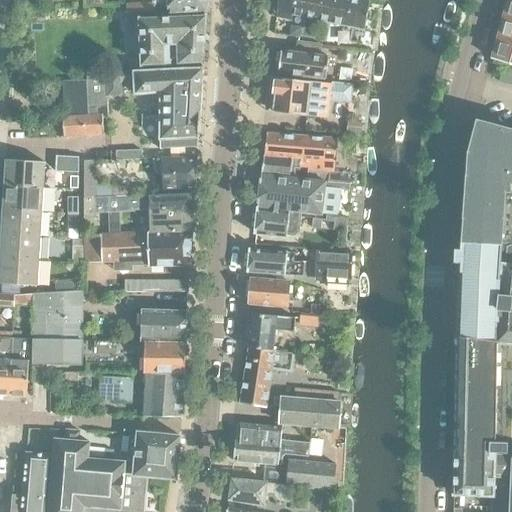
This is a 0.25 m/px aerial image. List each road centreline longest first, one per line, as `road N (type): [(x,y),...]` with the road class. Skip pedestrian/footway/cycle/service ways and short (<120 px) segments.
road 1 (residential): [(426,511),(438,189),(455,90),(483,0)]
road 2 (tertiary): [(205,430),(231,0)]
road 3 (residential): [(0,415),(205,430)]
